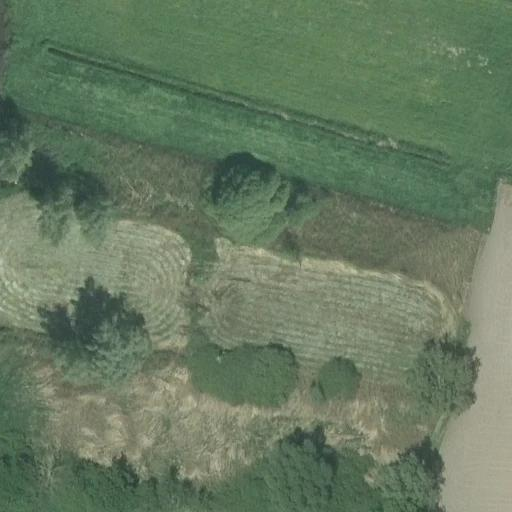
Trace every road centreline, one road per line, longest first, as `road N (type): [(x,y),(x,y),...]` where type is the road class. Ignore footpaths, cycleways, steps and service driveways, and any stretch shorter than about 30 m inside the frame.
road 1 (track): [(423,511),(442,422),(449,320),(439,296),(416,284),(24,194),(4,205),(0,219)]
road 2 (track): [(428,467),(334,416),(238,412),(166,382),(135,463),(120,472),(0,444)]
road 3 (track): [(13,350),(166,382)]
